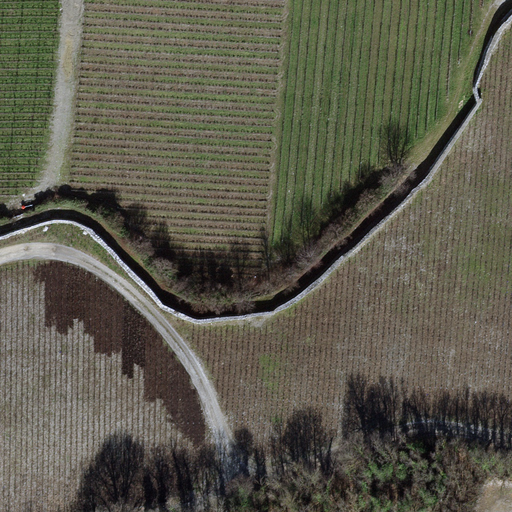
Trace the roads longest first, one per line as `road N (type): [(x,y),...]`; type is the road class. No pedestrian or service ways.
road 1 (track): [(154,511),(212,502),(390,433),(439,429),(511,452)]
road 2 (track): [(229,495),(179,354),(148,317),(82,260),(44,254),(0,261)]
road 3 (track): [(49,181),(63,0)]
